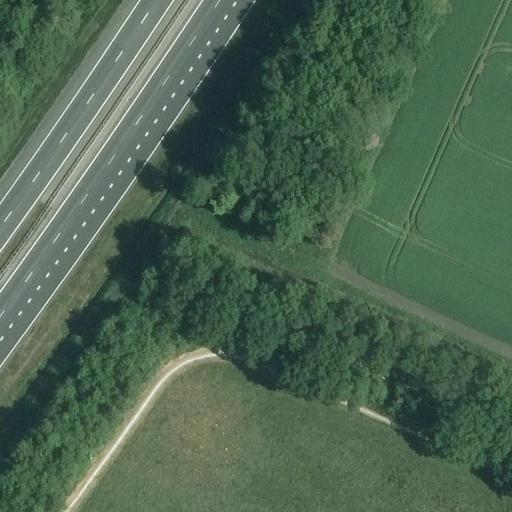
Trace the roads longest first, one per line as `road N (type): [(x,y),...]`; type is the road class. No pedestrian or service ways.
road 1 (motorway): [(0,311),(216,0)]
road 2 (motorway): [(158,0),(0,227)]
